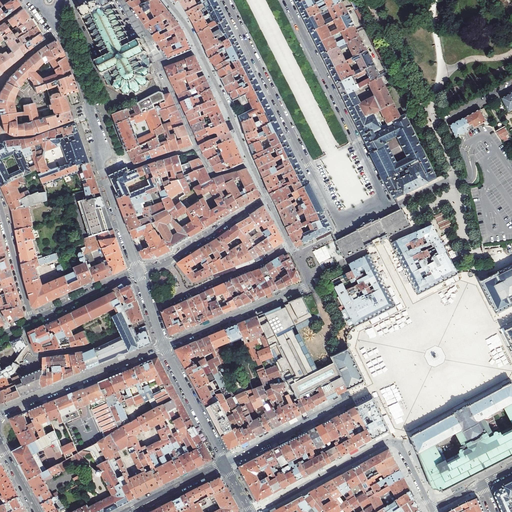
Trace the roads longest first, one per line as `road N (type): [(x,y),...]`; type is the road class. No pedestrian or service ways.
road 1 (residential): [(226,0),(333,215),(350,215)]
road 2 (residential): [(0,414),(162,345)]
road 3 (residential): [(90,116),(137,270)]
road 4 (residential): [(339,106),(386,78),(347,0)]
road 5 (residential): [(162,345),(225,463)]
